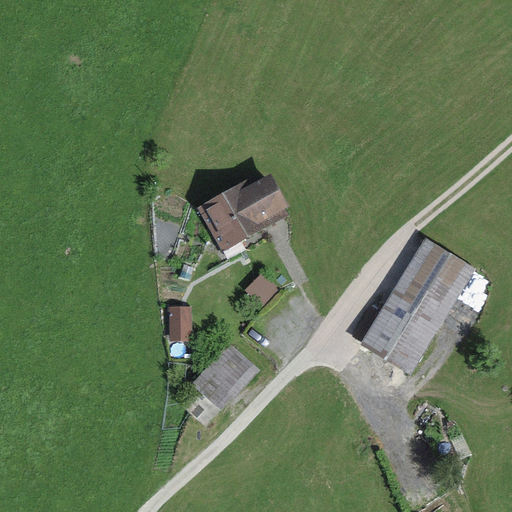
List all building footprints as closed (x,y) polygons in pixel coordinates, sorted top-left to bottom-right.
[(205,202),(229,246),(282,216),(258,173),(205,202)] [(363,345),(408,373),(472,271),(427,243),(363,345)] [(266,303),(275,288),(260,278),(250,293),(266,303)] [(186,313),(171,311),(168,337),(183,339),(186,313)] [(185,385),(211,410),(251,369),(224,344),(185,385)]
